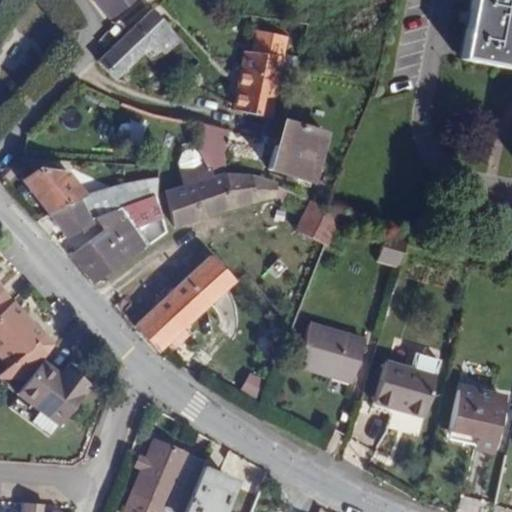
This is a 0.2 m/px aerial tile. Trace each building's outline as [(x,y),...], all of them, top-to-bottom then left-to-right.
[(132,0),(94,0),(109,18),(132,0)] [(510,68),(511,54),(511,0),(471,0),(460,59),(510,68)] [(152,11),(97,62),(116,82),(125,84),(163,49),(188,75),(200,64),(152,11)] [(245,49),(235,106),(234,112),(270,118),(284,37),(256,31),(253,50),(245,49)] [(367,106),(366,117),(397,119),(398,107),(367,106)] [(268,171),(312,183),(326,134),(282,122),(268,171)] [(125,124),(124,143),(141,144),(142,125),(125,124)] [(212,177),(224,173),(220,151),(225,132),(198,125),(195,148),(203,164),(207,163),(212,177)] [(271,196),(271,182),(253,177),(224,175),(224,173),(212,177),(207,163),(203,164),(180,173),(183,184),(163,192),(175,225),(251,201),(271,196)] [(26,187),(48,214),(76,199),(84,195),(67,174),(37,179),(26,187)] [(73,256),(96,282),(163,232),(152,196),(94,219),(103,231),(73,256)] [(90,225),(88,221),(76,199),(48,214),(63,238),(90,225)] [(325,247),(341,217),(326,210),(311,201),(296,232),(325,247)] [(398,269),(406,238),(383,232),(375,262),(398,269)] [(133,324),(157,351),(171,339),(184,327),(233,282),(210,255),(133,324)] [(0,316),(13,304),(0,289),(0,316)] [(352,383),(364,341),(307,325),(296,368),(352,383)] [(184,327),(171,339),(179,347),(192,335),(184,327)] [(42,362),(26,383),(18,394),(20,396),(11,408),(49,436),(58,425),(60,426),(90,386),(72,372),(66,381),(57,375),(42,362)] [(434,376),(386,362),(374,404),(423,418),(434,376)] [(66,381),(72,372),(64,366),(57,375),(66,381)] [(254,395),(262,380),(245,372),(238,387),(254,395)] [(457,386),(446,432),(474,439),(472,448),(492,453),(504,398),(457,386)] [(474,439),(446,432),(444,442),(472,448),(474,439)] [(182,511),(200,469),(203,461),(152,441),(144,458),(139,472),(122,511),(182,511)] [(131,468),(139,472),(144,458),(137,454),(131,468)] [(200,469),(182,511),(221,511),(234,482),(200,469)] [(58,511),(59,511),(46,511),(40,510),(40,505),(22,503),(21,511),(58,511)]
